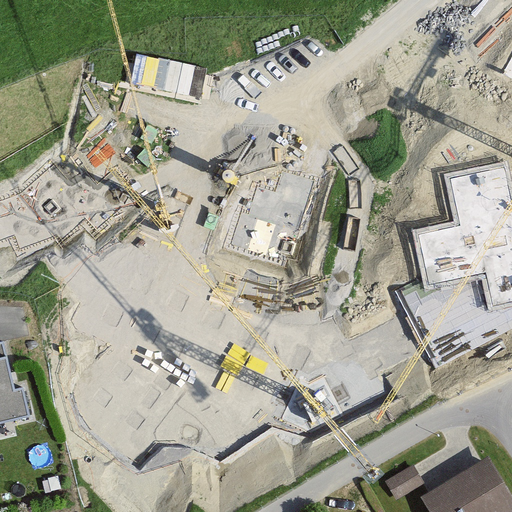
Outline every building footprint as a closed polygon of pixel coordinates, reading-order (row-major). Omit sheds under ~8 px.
[(457,223),(416,232),(428,288),(483,276),(490,308),(511,303),(511,185),(507,163),(446,177),(457,223)] [(19,393),(7,344),(0,345),(0,427),(35,418),(28,390),(19,393)] [(426,481),(454,473),(447,449),(419,457),(426,481)] [(511,511),(511,497),(491,460),(421,499),(428,511),(511,511)] [(422,484),(412,467),(383,482),(393,500),(422,484)]
